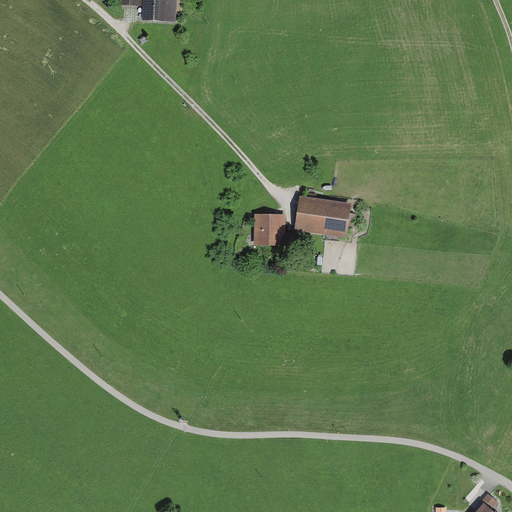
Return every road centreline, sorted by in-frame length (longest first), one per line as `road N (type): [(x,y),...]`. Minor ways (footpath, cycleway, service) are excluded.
road 1 (unclassified): [(0,294),(121,397),(181,427),(402,441),(452,454),(511,486)]
road 2 (track): [(92,0),(288,201)]
